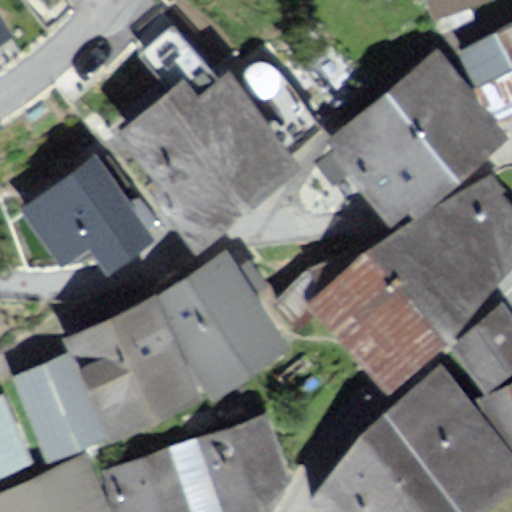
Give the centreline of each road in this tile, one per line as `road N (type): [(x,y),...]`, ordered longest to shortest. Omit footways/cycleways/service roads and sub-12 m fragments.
road 1 (residential): [(511,173),(428,210),(89,283),(0,280)]
road 2 (residential): [(286,511),(298,483),(511,265)]
road 3 (residential): [(0,100),(113,0)]
